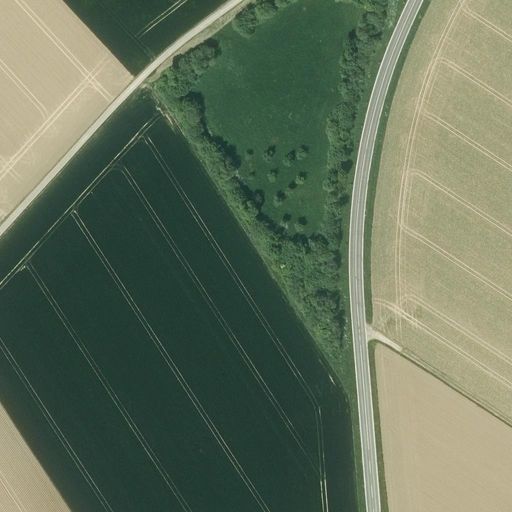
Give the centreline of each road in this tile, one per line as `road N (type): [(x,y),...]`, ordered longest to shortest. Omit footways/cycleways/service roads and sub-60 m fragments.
road 1 (secondary): [(374,511),(355,232),(377,98),(415,0)]
road 2 (track): [(0,232),(146,73),(238,0)]
road 3 (track): [(511,422),(374,331),(359,330)]
